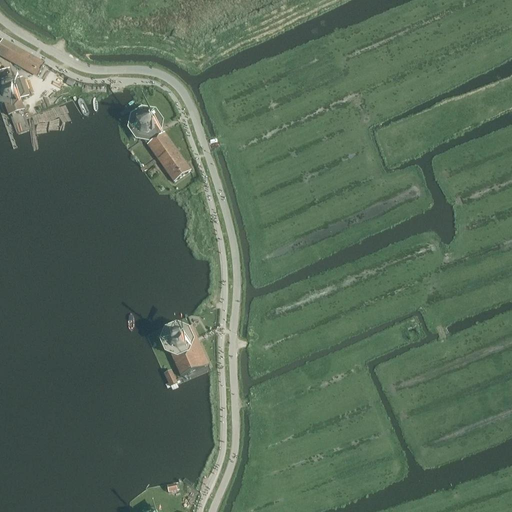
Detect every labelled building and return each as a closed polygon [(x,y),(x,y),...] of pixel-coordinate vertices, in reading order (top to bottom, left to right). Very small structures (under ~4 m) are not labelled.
[(0,45),(0,53),(39,76),(45,65),(3,41),(0,45)] [(29,97),(22,78),(14,82),(9,70),(0,73),(0,91),(9,117),(24,112),(20,100),(29,97)] [(148,112),(132,124),(135,128),(132,129),(137,136),(139,135),(174,184),(191,172),(162,131),(156,123),(158,122),(153,115),(151,116),(148,112)] [(191,327),(164,339),(180,378),(208,366),(191,327)] [(165,374),(171,387),(177,384),(171,371),(165,374)] [(167,487),(169,493),(178,492),(176,485),(167,487)]
